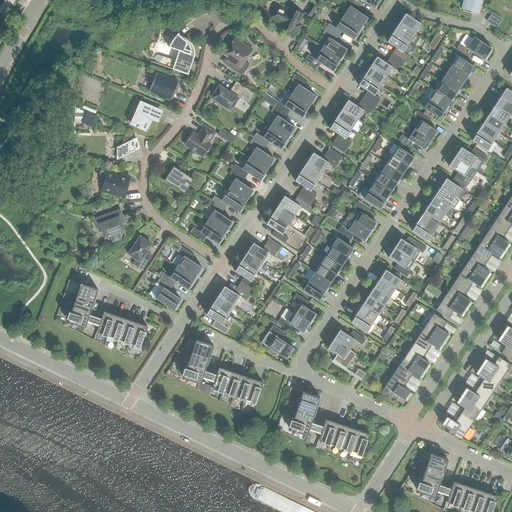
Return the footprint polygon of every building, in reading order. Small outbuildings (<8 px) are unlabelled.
[(10,0),(5,0),(0,8),(0,14),(4,17),(13,2),(10,0)] [(356,10),(359,6),(350,0),(343,0),(342,2),(349,6),(342,17),(360,29),(367,18),(356,10)] [(350,0),(359,6),(362,1),(373,8),(378,0),(350,0)] [(464,0),(462,11),(471,14),(472,9),(480,11),(483,0),(464,0)] [(311,4),(305,13),(311,17),(317,7),(311,4)] [(298,23),(302,14),(288,8),(286,12),(274,6),(269,18),(280,23),(279,27),(293,34),(294,30),(298,32),(301,25),(298,23)] [(224,12),(211,11),(218,22),(220,21),(221,21),(222,20),(222,19),(223,18),(224,17),(224,16),(224,15),(225,14),(225,13),(224,12)] [(404,14),(398,23),(414,34),(421,24),(404,14)] [(503,19),(497,16),(491,24),(497,28),(503,19)] [(360,29),(342,17),(335,28),(328,23),(325,28),(338,37),(341,32),(352,40),(360,29)] [(398,23),(392,32),(408,43),(414,34),(398,23)] [(328,38),(321,48),(339,60),(346,49),(335,42),(338,37),(325,28),(322,33),(328,38)] [(402,52),(408,43),(392,32),(386,41),(395,48),(392,53),(405,62),(409,56),(402,52)] [(178,33),(174,36),(170,34),(168,37),(172,40),(168,47),(180,51),(178,62),(162,57),(156,55),(154,59),(155,60),(153,62),(150,61),(150,62),(187,75),(193,57),(194,54),(194,50),(193,47),(191,45),(190,43),(188,41),(185,39),(183,37),(181,36),(178,34),(178,33)] [(433,50),(442,37),(436,33),(427,47),(433,50)] [(466,33),(459,44),(455,49),(469,58),(472,52),(483,60),(491,49),(466,33)] [(252,50),(241,43),(234,38),(224,54),(234,61),(229,68),(242,76),(249,65),(244,62),(252,50)] [(332,71),(339,60),(321,48),(314,59),(307,55),(304,60),(317,69),(320,64),(332,71)] [(438,48),(434,54),(438,56),(443,50),(438,48)] [(392,53),(389,58),(402,67),(405,62),(392,53)] [(438,56),(434,54),(430,60),(434,63),(438,56)] [(467,75),(473,67),(454,54),(457,56),(452,65),(467,75)] [(402,67),(389,58),(385,63),(376,57),(369,66),(386,77),(392,68),(398,72),(402,67)] [(421,68),(415,64),(410,71),(416,75),(421,68)] [(427,65),(423,71),(427,74),(431,67),(427,65)] [(446,73),(462,84),(467,75),(452,65),(446,73)] [(369,66),(363,75),(379,86),(386,77),(369,66)] [(427,74),(423,71),(419,77),(423,80),(427,74)] [(170,100),(178,81),(155,72),(148,91),(170,100)] [(440,82),(456,93),(462,84),(446,73),(440,82)] [(297,84),(290,95),(308,107),(315,96),(304,88),(307,83),(294,75),(291,80),(297,84)] [(379,86),(363,75),(357,85),(367,91),(363,96),(376,105),(380,99),(373,95),(379,86)] [(233,105),(244,112),(248,106),(246,104),(247,102),(248,103),(248,102),(247,102),(253,93),(254,94),(236,81),(235,82),(236,83),(234,87),(234,86),(233,87),(234,87),(231,91),(230,90),(232,92),(231,94),(219,86),(211,98),(230,110),(233,105)] [(416,82),(412,88),(416,91),(420,84),(416,82)] [(434,91),(450,101),(456,93),(440,82),(434,91)] [(406,90),(401,87),(398,92),(403,95),(406,90)] [(416,91),(412,88),(408,94),(412,97),(416,91)] [(511,92),(505,88),(499,97),(511,105),(511,92)] [(429,99),(444,110),(450,101),(434,91),(429,99)] [(267,102),(271,97),(264,92),(260,97),(267,102)] [(301,118),(308,107),(290,95),(283,106),(277,101),(273,106),(286,115),(289,110),(301,118)] [(363,96),(360,101),(373,110),(376,105),(363,96)] [(511,111),(511,105),(499,97),(494,105),(509,116),(511,111)] [(420,106),(439,118),(444,110),(429,99),(423,108),(420,105),(420,106)] [(373,110),(360,101),(357,106),(347,100),(341,109),(357,120),(363,111),(369,115),(373,110)] [(129,124),(145,131),(150,123),(151,120),(157,122),(162,111),(172,116),(172,115),(139,101),(129,124)] [(494,105),(488,114),(504,124),(509,116),(494,105)] [(283,120),(286,115),(273,106),(270,112),(276,116),(269,127),(287,138),(294,127),(283,120)] [(341,109),(335,119),(351,129),(357,120),(341,109)] [(420,121),(414,130),(430,140),(436,131),(427,125),(430,119),(417,111),(413,116),(420,121)] [(488,114),(482,122),(498,133),(504,124),(488,114)] [(345,138),(351,129),(335,119),(328,128),(338,134),(335,139),(348,148),(351,143),(345,138)] [(482,122),(476,131),(492,142),(498,133),(482,122)] [(198,137),(192,132),(184,145),(203,157),(211,145),(208,143),(214,133),(204,126),(199,134),(200,134),(198,137)] [(256,133),(252,138),(265,147),(269,142),(280,149),(287,138),(269,127),(262,137),(256,133)] [(221,128),(216,135),(231,144),(235,137),(221,128)] [(414,143),(424,150),(430,140),(414,130),(408,139),(401,135),(398,140),(411,149),(414,143)] [(492,142),(476,131),(471,140),(490,152),(487,150),(492,142)] [(136,137),(129,141),(133,151),(139,148),(136,137)] [(255,147),(248,158),(266,170),(273,159),(262,151),(265,147),(252,138),(249,143),(255,147)] [(378,138),(374,144),(378,147),(383,141),(378,138)] [(344,154),(348,148),(335,139),(331,145),(344,154)] [(116,160),(133,151),(129,141),(116,147),(116,160)] [(378,147),(374,144),(370,151),(374,153),(378,147)] [(397,147),(392,155),(407,166),(413,157),(394,144),(394,145),(397,147)] [(476,158),(482,162),(486,157),(473,148),(470,153),(460,147),(454,156),(470,167),(476,158)] [(329,148),(325,154),(338,162),(342,157),(329,148)] [(506,160),(510,153),(506,151),(502,157),(506,160)] [(306,162),(322,172),(328,163),(335,168),(338,162),(325,154),(322,159),(312,152),(306,162)] [(367,164),(371,158),(367,155),(363,161),(367,164)] [(386,164),(402,174),(407,166),(392,155),(386,164)] [(448,166),(457,172),(454,177),(467,186),(470,181),(464,176),(470,167),(454,156),(448,166)] [(235,164),(231,169),(244,178),(248,173),(259,181),(266,170),(248,158),(241,169),(235,164)] [(363,161),(359,168),(363,170),(367,164),(363,161)] [(306,162),(300,171),(316,182),(322,172),(306,162)] [(386,164),(380,172),(396,183),(402,174),(386,164)] [(173,166),(163,181),(184,194),(189,186),(196,190),(205,178),(194,171),(189,177),(173,166)] [(235,179),(227,190),(245,201),(252,190),(241,183),(244,178),(231,169),(228,175),(235,179)] [(107,172),(100,170),(99,174),(105,176),(101,190),(103,191),(104,192),(109,193),(110,192),(110,193),(124,196),(129,177),(121,174),(120,177),(107,173),(107,172)] [(310,191),(316,182),(300,171),(294,180),(303,187),(300,192),(313,200),(316,195),(310,191)] [(356,172),(352,178),(356,181),(360,175),(356,172)] [(374,181),(390,192),(396,183),(380,172),(374,181)] [(356,181),(352,178),(348,184),(352,187),(356,181)] [(445,178),(439,187),(455,197),(461,189),(464,191),(445,178)] [(374,181),(369,190),(384,200),(390,192),(374,181)] [(439,187),(434,196),(449,206),(455,197),(439,187)] [(238,212),(245,201),(227,190),(220,200),(214,196),(210,201),(223,210),(227,205),(238,212)] [(360,196),(379,209),(384,200),(369,190),(363,198),(360,196)] [(502,208),(511,214),(511,193),(506,190),(503,195),(509,199),(502,208)] [(300,192),(296,197),(309,206),(313,200),(300,192)] [(277,205),(293,216),(299,207),(306,211),(309,206),(296,197),(293,202),(283,196),(277,205)] [(434,196),(428,204),(444,215),(449,206),(434,196)] [(214,210),(207,221),(224,233),(232,222),(220,214),(223,210),(210,201),(207,206),(214,210)] [(473,201),(469,207),(473,210),(477,203),(473,201)] [(359,212),(353,221),(369,232),(375,222),(366,216),(369,211),(356,202),(353,208),(359,212)] [(428,204),(422,213),(438,223),(444,215),(428,204)] [(277,205),(271,214),(287,225),(293,216),(277,205)] [(469,216),(473,210),(469,207),(465,213),(469,216)] [(511,214),(502,208),(493,223),(505,231),(510,224),(511,225),(511,214)] [(110,235),(112,241),(120,238),(118,232),(123,230),(118,218),(121,217),(121,218),(122,217),(119,210),(95,220),(97,226),(100,225),(105,237),(110,235)] [(422,213),(416,221),(432,232),(438,223),(422,213)] [(274,230),(271,235),(284,244),(288,238),(281,234),(287,225),(271,214),(265,224),(274,230)] [(462,218),(458,224),(462,227),(466,220),(462,218)] [(217,244),(224,233),(207,221),(199,232),(193,227),(189,233),(202,242),(206,236),(217,244)] [(363,241),(369,232),(353,221),(347,230),(341,226),(337,231),(350,240),(353,235),(363,241)] [(411,230),(430,243),(430,242),(427,240),(432,232),(416,221),(411,230)] [(505,231),(493,223),(483,237),(503,251),(508,243),(501,238),(505,231)] [(458,233),(462,227),(458,224),(453,230),(458,233)] [(466,227),(458,239),(461,241),(469,229),(466,227)] [(318,229),(314,236),(318,238),(322,232),(318,229)] [(451,235),(446,241),(450,244),(455,237),(451,235)] [(318,238),(314,236),(310,242),(314,245),(318,238)] [(347,257),(352,248),(333,236),(336,238),(331,247),(347,257)] [(422,254),(426,248),(413,239),(408,236),(405,242),(399,238),(393,248),(409,258),(414,261),(420,252),(422,254)] [(139,237),(128,254),(135,259),(132,264),(142,271),(150,258),(144,254),(151,244),(139,237)] [(483,237),(474,252),(486,260),(491,253),(498,258),(503,251),(483,237)] [(282,247),(269,238),(265,244),(278,253),(282,247)] [(174,244),(168,240),(165,245),(171,248),(174,244)] [(446,250),(450,244),(446,241),(442,247),(446,250)] [(278,253),(265,244),(262,249),(252,243),(246,252),(262,263),(268,254),(275,258),(277,254),(278,253)] [(176,267),(194,279),(201,268),(190,260),(193,255),(180,246),(177,252),(183,256),(182,258),(177,255),(171,263),(176,267)] [(307,246),(302,253),(306,255),(311,249),(307,246)] [(282,247),(278,253),(277,254),(283,258),(288,251),(282,247)] [(331,247),(325,255),(341,266),(347,257),(331,247)] [(409,258),(393,248),(387,257),(396,263),(393,269),(406,277),(410,272),(408,270),(414,261),(409,258)] [(470,257),(464,266),(484,280),(489,272),(482,267),(486,260),(474,252),(467,248),(464,253),(470,257)] [(246,252),(240,261),(256,272),(262,263),(246,252)] [(306,255),(302,253),(298,259),(302,262),(306,255)] [(319,264),(335,274),(341,266),(325,255),(319,264)] [(250,281),(256,272),(240,261),(234,271),(243,277),(240,282),(253,291),(257,285),(250,281)] [(295,263),(291,270),(295,272),(299,266),(295,263)] [(319,264),(314,272),(329,283),(335,274),(319,264)] [(484,280),(464,266),(454,281),(467,289),(472,282),(479,287),(484,280)] [(159,278),(172,287),(176,282),(187,289),(194,279),(176,267),(169,277),(163,273),(162,274),(160,272),(158,274),(155,272),(154,274),(159,278)] [(295,272),(291,270),(287,276),(291,279),(295,272)] [(379,278),(394,289),(400,280),(403,283),(404,282),(384,270),(379,278)] [(308,281),(324,292),(329,283),(314,272),(308,281)] [(169,292),(172,287),(159,278),(156,283),(162,288),(155,299),(173,310),(180,299),(169,292)] [(379,278),(373,287),(389,297),(394,289),(379,278)] [(299,287),(299,288),(318,300),(324,292),(308,281),(303,289),(299,287)] [(462,296),(467,289),(454,281),(445,295),(465,309),(470,301),(462,296)] [(236,287),(250,296),(253,291),(240,282),(236,287)] [(95,295),(97,289),(85,285),(85,286),(84,289),(80,288),(77,296),(76,296),(93,302),(90,301),(93,294),(95,295)] [(428,285),(425,290),(430,294),(433,288),(428,285)] [(250,296),(236,287),(233,292),(223,286),(217,295),(233,306),(239,297),(246,301),(250,296)] [(373,287),(367,296),(383,306),(389,297),(373,287)] [(412,292),(408,298),(412,301),(417,295),(412,292)] [(299,303),(293,312),(309,323),(315,314),(305,307),(309,302),(296,293),(292,299),(299,303)] [(217,295),(211,305),(227,315),(233,306),(217,295)] [(445,295),(435,310),(447,318),(452,311),(460,316),(465,309),(445,295)] [(72,309),(89,315),(91,309),(88,308),(90,302),(93,302),(76,296),(76,297),(77,297),(74,305),(78,306),(77,310),(72,309)] [(367,296),(361,304),(377,315),(383,306),(367,296)] [(408,307),(412,301),(408,298),(404,305),(408,307)] [(361,304),(356,313),(371,323),(377,315),(361,304)] [(221,324),(227,315),(211,305),(205,314),(215,320),(211,326),(224,334),(228,329),(221,324)] [(89,315),(72,309),(73,310),(70,318),(73,319),(72,323),(71,325),(76,327),(76,325),(84,328),(86,322),(98,326),(99,321),(100,319),(89,315)] [(99,321),(98,326),(96,331),(103,334),(103,332),(107,334),(114,315),(110,314),(111,312),(103,309),(100,319),(99,321)] [(401,309),(397,315),(401,318),(405,312),(401,309)] [(302,333),(309,323),(293,312),(286,322),(280,317),(276,323),(289,331),(293,326),(302,333)] [(114,315),(107,334),(106,335),(113,338),(114,336),(118,338),(124,318),(121,317),(122,315),(114,313),(114,315)] [(371,323),(356,313),(350,322),(369,334),(366,332),(371,323)] [(440,329),(445,322),(433,313),(423,328),(443,342),(448,334),(440,329)] [(397,324),(401,318),(397,315),(393,322),(397,324)] [(125,340),(129,341),(135,322),(132,321),(132,319),(125,317),(124,318),(118,338),(117,339),(124,341),(125,340)] [(135,322),(129,341),(128,343),(135,345),(135,344),(139,345),(139,346),(140,347),(147,326),(142,325),(143,323),(136,320),(135,322)] [(276,353),(285,359),(292,348),(281,340),(285,335),(271,326),(266,334),(260,343),(270,349),(269,351),(274,355),(276,353)] [(386,332),(390,335),(394,329),(390,326),(386,332)] [(502,334),(511,340),(511,328),(507,326),(502,334)] [(423,328),(413,343),(426,351),(430,344),(438,349),(443,342),(423,328)] [(339,330),(333,339),(349,350),(355,341),(361,345),(365,339),(352,331),(348,336),(339,330)] [(390,335),(386,332),(382,339),(386,341),(390,335)] [(505,346),(500,353),(511,361),(511,340),(502,334),(497,341),(505,346)] [(332,360),(346,369),(355,354),(349,350),(333,339),(326,348),(336,355),(332,360)] [(191,352),(208,358),(206,357),(208,350),(210,351),(212,345),(200,341),(200,342),(199,345),(195,344),(193,352),(191,352)] [(413,343),(404,357),(424,371),(429,363),(421,358),(426,351),(413,343)] [(187,364),(187,365),(204,371),(206,365),(203,364),(205,358),(208,358),(191,352),(191,353),(192,353),(190,361),(193,362),(192,366),(187,364)] [(382,363),(387,356),(381,352),(376,360),(382,363)] [(404,357),(394,372),(406,380),(411,373),(419,378),(424,371),(404,357)] [(485,359),(480,366),(500,380),(506,370),(511,374),(511,366),(498,357),(493,364),(485,359)] [(215,375),(204,371),(187,365),(188,366),(185,374),(188,375),(187,379),(186,381),(191,383),(192,381),(199,383),(201,378),(213,382),(214,377),(215,375)] [(214,377),(213,382),(211,387),(218,390),(218,388),(222,390),(229,371),(225,369),(226,368),(219,365),(215,375),(214,377)] [(483,379),(478,386),(491,394),(500,380),(480,366),(475,374),(483,379)] [(229,369),(229,371),(222,390),(222,391),(229,394),(229,392),(233,393),(240,374),(236,373),(237,371),(229,369)] [(354,374),(361,379),(365,374),(357,369),(354,374)] [(402,387),(406,380),(394,372),(381,392),(395,399),(396,398),(395,398),(397,395),(404,400),(409,392),(402,387)] [(240,396),(244,397),(250,378),(247,377),(248,375),(240,373),(240,374),(233,393),(232,395),(239,397),(240,396)] [(251,376),(250,378),(244,397),(243,399),(250,401),(251,400),(254,401),(254,402),(255,403),(262,382),(258,380),(258,379),(251,376)] [(481,409),(491,394),(478,386),(473,393),(466,388),(461,395),(481,409)] [(317,403),(319,397),(307,393),(307,394),(305,397),(302,396),(299,404),(298,404),(315,410),(315,409),(312,409),(314,402),(317,403)] [(463,408),(459,415),(471,423),(481,409),(461,395),(456,403),(463,408)] [(502,402),(508,405),(511,399),(506,396),(502,402)] [(312,409),(315,410),(298,404),(298,405),(299,405),(296,413),(300,414),(298,418),(294,416),(294,417),(310,423),(310,422),(312,417),(310,416),(312,409)] [(496,412),(492,418),(497,422),(502,416),(496,412)] [(506,412),(502,418),(506,421),(510,415),(506,412)] [(461,440),(471,423),(459,415),(454,422),(447,417),(441,425),(448,429),(446,432),(446,433),(461,440)] [(310,422),(310,423),(294,417),(295,417),(292,426),(295,427),(294,431),(293,433),(298,435),(298,433),(306,435),(308,429),(320,433),(322,426),(310,422)] [(325,440),(329,442),(335,422),(332,421),(333,419),(325,417),(322,426),(320,433),(318,439),(324,442),(325,440)] [(336,421),(335,422),(329,442),(328,443),(335,445),(336,444),(340,445),(346,426),(343,425),(343,423),(336,421)] [(346,426),(340,445),(339,447),(346,449),(346,448),(350,449),(357,430),(354,429),(354,427),(347,424),(346,426)] [(486,426),(483,431),(489,435),(492,429),(486,426)] [(358,428),(357,430),(350,449),(350,450),(357,453),(357,451),(361,453),(361,454),(362,454),(369,434),(364,432),(365,431),(358,428)] [(511,434),(510,433),(505,441),(499,450),(508,456),(507,458),(511,461),(511,434)] [(445,465),(447,459),(435,455),(434,456),(433,459),(430,458),(427,466),(426,466),(442,472),(443,471),(440,471),(442,464),(445,465)] [(440,471),(442,472),(426,466),(427,467),(424,475),(427,476),(426,480),(421,478),(421,479),(438,484),(440,479),(437,478),(440,471)] [(449,491),(450,488),(438,484),(421,479),(422,479),(420,488),(423,489),(421,493),(421,495),(425,497),(426,495),(434,497),(436,491),(447,495),(449,491)] [(449,491),(447,495),(445,501),(452,504),(453,502),(457,504),(463,484),(460,483),(460,481),(453,479),(450,488),(449,491)] [(463,484),(457,504),(456,505),(463,507),(463,506),(467,507),(474,488),(471,487),(471,485),(464,483),(463,484)] [(475,486),(474,488),(467,507),(467,509),(474,511),(474,510),(478,511),(485,492),(481,491),(482,489),(475,486)] [(485,492),(478,511),(477,511),(490,511),(496,496),(492,494),(493,493),(485,490),(485,492)]
